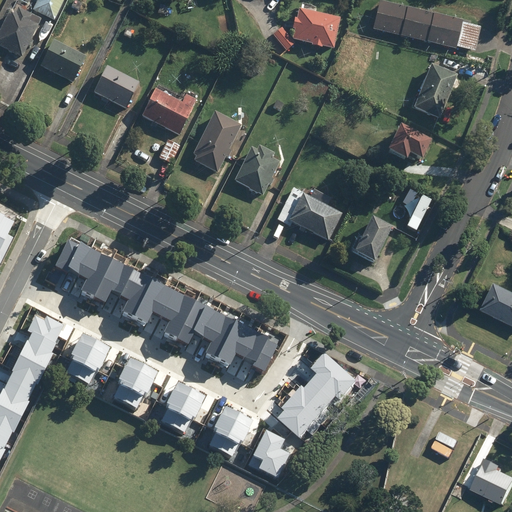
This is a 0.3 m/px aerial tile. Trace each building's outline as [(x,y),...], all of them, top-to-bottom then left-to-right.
[(65,0),(39,0),(34,10),(55,21),(65,0)] [(382,1),(374,30),(457,52),(459,48),(476,53),(482,28),(382,1)] [(12,12),(0,37),(0,46),(24,59),(44,19),(20,8),(17,14),(12,12)] [(342,19),(299,9),(292,39),(335,49),(342,19)] [(282,29),(274,37),(287,52),(296,45),(282,29)] [(55,41),(42,66),(74,84),(88,59),(55,41)] [(127,66),(136,48),(126,43),(117,61),(127,66)] [(459,75),(432,64),(415,108),(441,118),(459,75)] [(139,83),(108,67),(95,94),(126,109),(139,83)] [(181,138),(200,103),(183,95),(180,101),(157,88),(142,116),(181,138)] [(243,124),(216,112),(193,161),(219,173),(243,124)] [(405,127),(392,153),(407,160),(410,154),(424,160),(433,141),(405,127)] [(181,147),(169,141),(160,159),(172,165),(181,147)] [(260,151),(253,147),(235,181),(264,196),(282,162),(275,159),(277,155),(261,147),(260,151)] [(295,188),(277,220),(292,229),(294,224),(327,243),(343,215),(330,208),(334,200),(314,188),(309,196),(295,188)] [(0,244),(16,213),(0,204),(0,244)] [(394,228),(376,219),(365,241),(358,238),(352,251),(377,263),(394,228)] [(279,339),(75,239),(57,277),(261,377),(279,339)] [(52,276),(14,255),(0,281),(0,282),(42,305),(55,282),(50,279),(52,276)] [(511,290),(498,284),(484,314),(511,326),(511,290)] [(0,463),(0,464),(65,330),(30,313),(0,375),(0,463)] [(161,332),(136,319),(130,331),(122,327),(115,341),(147,358),(161,332)] [(278,479),(297,439),(71,332),(51,371),(278,479)] [(288,347),(278,366),(276,370),(284,375),(296,352),(288,347)] [(356,381),(323,353),(310,368),(316,373),(277,418),(300,438),(336,396),(340,400),(356,381)] [(505,467),(489,459),(472,490),(504,508),(511,493),(511,477),(502,472),(505,467)]
